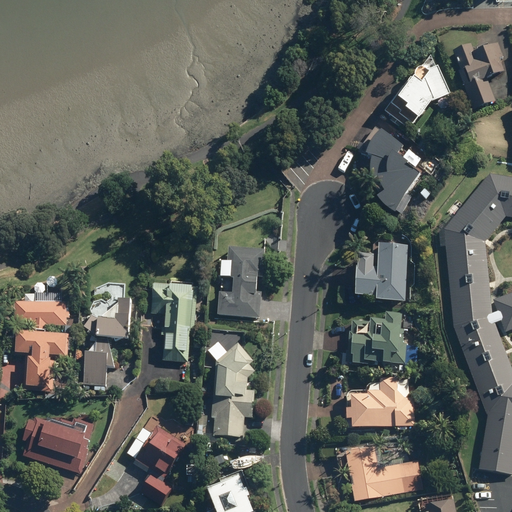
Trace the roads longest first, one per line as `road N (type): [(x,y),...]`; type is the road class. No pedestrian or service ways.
road 1 (residential): [(307,511),(291,456),(308,245),(325,212)]
road 2 (residential): [(325,212),(346,138),(420,25),(511,16)]
